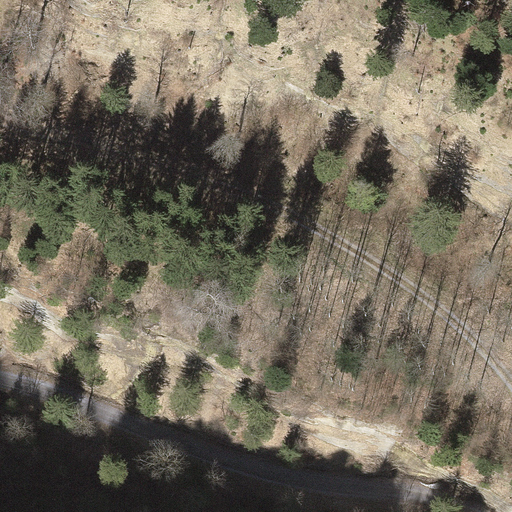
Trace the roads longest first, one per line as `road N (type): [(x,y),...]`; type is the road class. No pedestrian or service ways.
road 1 (track): [(0,118),(244,191),(302,218),(445,314),(511,383)]
road 2 (track): [(0,380),(238,463),(399,490),(470,511)]
